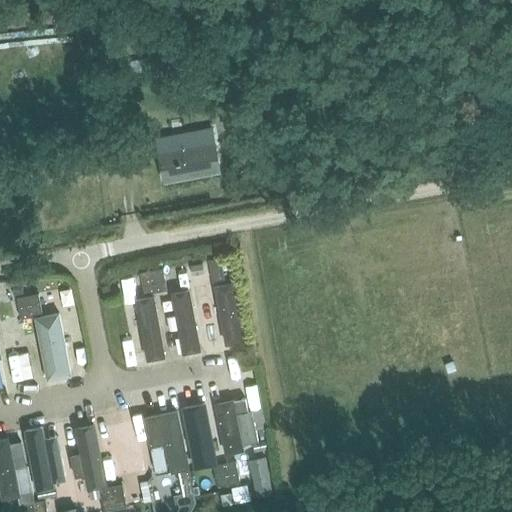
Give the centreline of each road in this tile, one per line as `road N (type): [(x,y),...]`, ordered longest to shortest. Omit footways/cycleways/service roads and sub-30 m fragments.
road 1 (track): [(230,215),(511,165)]
road 2 (unclassified): [(0,259),(230,215)]
